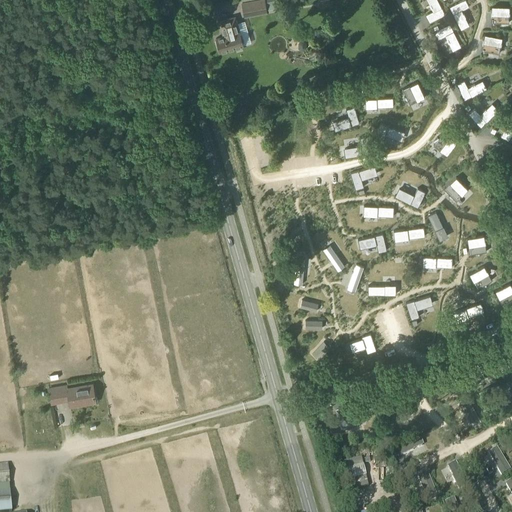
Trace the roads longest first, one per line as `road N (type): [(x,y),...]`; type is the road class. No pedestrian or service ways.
road 1 (primary): [(310,511),(163,0)]
road 2 (track): [(277,398),(61,457),(0,459)]
road 3 (track): [(379,483),(459,446),(483,478),(494,511)]
